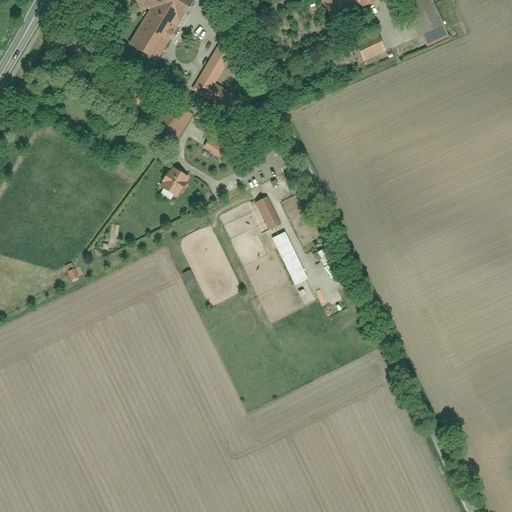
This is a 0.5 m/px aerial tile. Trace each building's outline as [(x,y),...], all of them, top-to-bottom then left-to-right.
[(191,0),(143,0),(154,6),(132,43),(156,58),(191,0)] [(324,0),(332,16),(354,6),(356,10),(377,0),(324,0)] [(434,0),(408,0),(427,44),(450,35),(434,0)] [(211,18),(199,36),(214,46),(225,27),(211,18)] [(378,31),(355,41),(364,60),(386,50),(378,31)] [(235,51),(221,43),(194,87),(208,95),(217,81),(235,51)] [(244,97),(217,81),(208,95),(236,112),(244,97)] [(131,90),(125,98),(136,105),(142,97),(131,90)] [(194,114),(175,104),(162,127),(181,137),(194,114)] [(213,132),(206,145),(225,155),(232,142),(213,132)] [(190,176),(174,167),(162,187),(178,196),(190,176)] [(269,196),(258,202),(271,228),(283,222),(269,196)] [(287,231),(274,237),(297,283),(310,277),(287,231)] [(80,267),(74,270),(71,263),(64,266),(69,280),(83,275),(80,267)]
